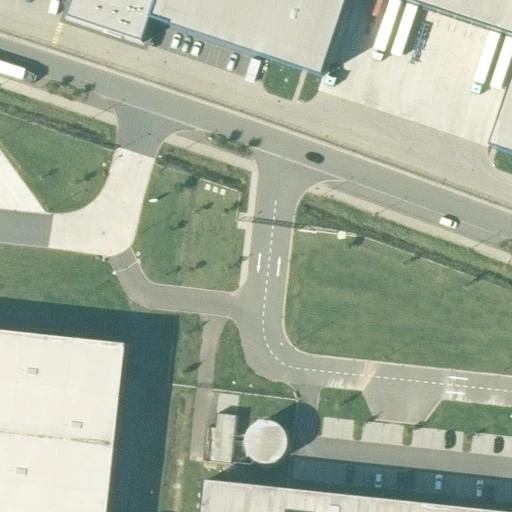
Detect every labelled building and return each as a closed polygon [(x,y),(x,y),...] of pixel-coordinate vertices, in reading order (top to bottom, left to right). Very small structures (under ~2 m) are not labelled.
[(511,0),(72,0),(66,18),(142,44),(150,19),(321,77),(346,0),(400,0),(413,4),(429,10),(446,15),(463,21),(480,27),(495,32),(511,37),(511,75),(488,147),(511,154),(511,0)] [(300,339),(304,316),(276,311),(271,334),(300,339)] [(314,317),(311,339),(337,343),(340,321),(314,317)] [(0,511),(106,511),(124,346),(15,334),(0,332),(0,511)] [(474,511),(202,483),(199,511),(474,511)]
